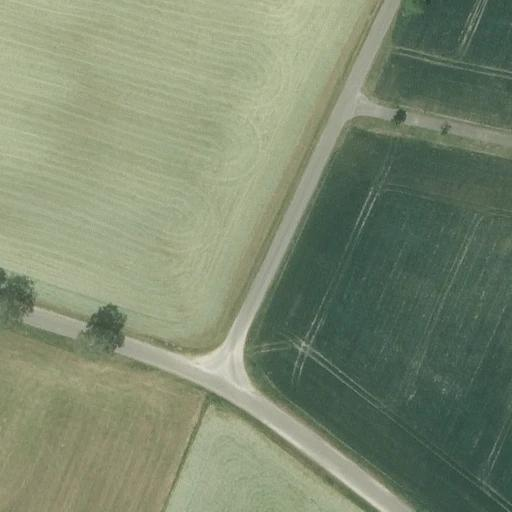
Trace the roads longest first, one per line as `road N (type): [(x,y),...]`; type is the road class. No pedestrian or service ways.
road 1 (unclassified): [(216,382),(390,0)]
road 2 (unclassified): [(216,382),(0,308)]
road 3 (unclassified): [(397,511),(216,382)]
